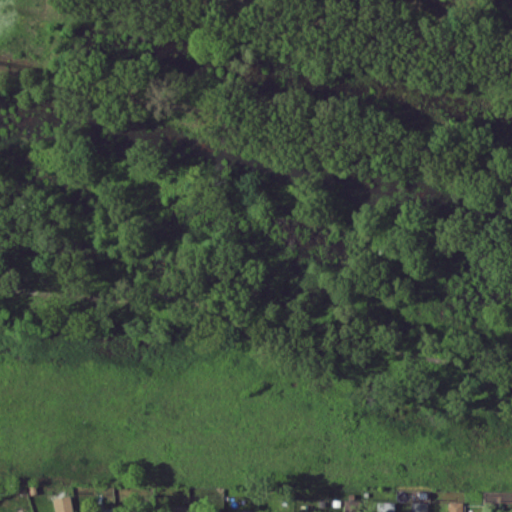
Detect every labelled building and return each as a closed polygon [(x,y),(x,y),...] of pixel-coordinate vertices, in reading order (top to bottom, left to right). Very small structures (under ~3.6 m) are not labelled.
[(52,497),(54,511),(70,511),(72,511),(70,495),(52,497)] [(344,511),(359,511),(359,499),(343,499),(344,511)] [(394,511),(394,501),(376,501),(376,511),(394,511)] [(410,511),(426,511),(427,501),(411,501),(410,511)] [(461,511),(462,501),(448,501),(448,511),(461,511)]
